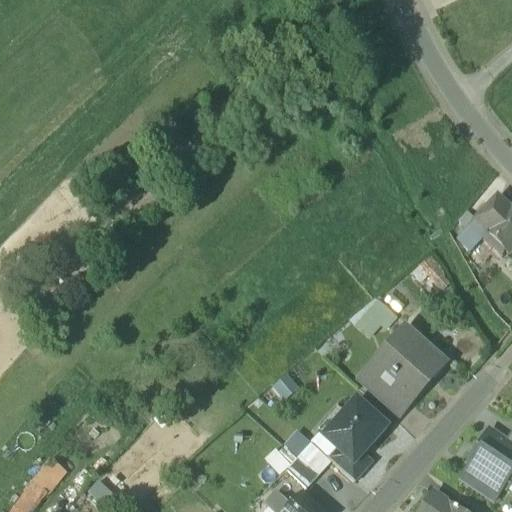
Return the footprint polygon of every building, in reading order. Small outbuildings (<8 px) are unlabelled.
[(497,198),(472,224),(486,236),(487,237),(511,210),(511,209),(511,210),(497,198)] [(511,252),(511,210),(487,237),(486,237),(505,255),(508,257),(511,252)] [(455,241),(469,253),(486,236),(472,224),(455,241)] [(505,255),(486,237),(487,237),(486,236),(482,240),(502,259),(505,255)] [(419,265),(440,290),(450,282),(430,257),(419,265)] [(373,340),(394,315),(377,302),(356,327),(373,340)] [(405,328),(404,328),(390,344),(397,350),(373,377),(408,408),(409,407),(404,403),(429,375),(433,379),(446,365),(405,328)] [(408,408),(373,377),(364,388),(399,419),(408,408)] [(386,430),(356,403),(324,439),(336,450),(354,466),(362,456),(386,430)] [(506,491),(511,481),(511,447),(504,443),(489,432),(467,464),(470,466),(460,481),(493,503),(503,489),(506,491)] [(327,460),(353,484),(371,465),(362,456),(354,466),(336,450),(327,460)] [(316,479),(298,460),(287,470),(307,489),(316,479)] [(51,461),(34,483),(46,492),(50,495),(67,475),(51,461)] [(31,511),(46,492),(34,483),(13,511),(31,511)] [(275,493),(264,506),(270,511),(320,511),(301,495),(291,507),(275,493)] [(456,511),(455,511),(432,497),(422,511),(456,511)]
